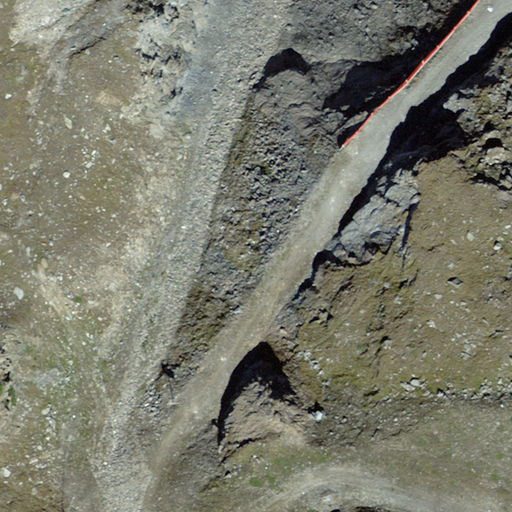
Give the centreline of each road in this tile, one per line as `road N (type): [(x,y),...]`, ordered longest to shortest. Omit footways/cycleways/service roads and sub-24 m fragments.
road 1 (track): [(145,511),(146,468),(254,328),(378,136),(511,8)]
road 2 (track): [(446,511),(339,480),(273,511)]
